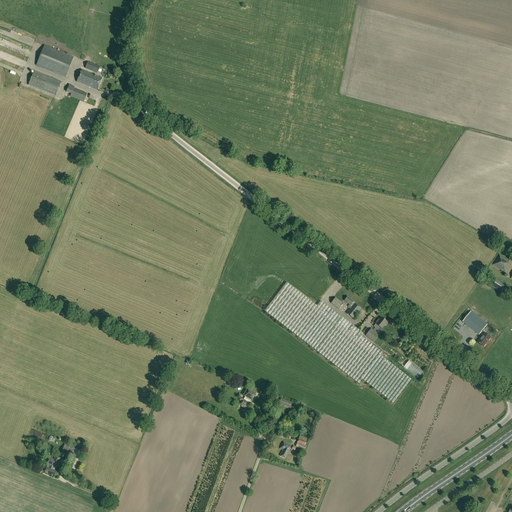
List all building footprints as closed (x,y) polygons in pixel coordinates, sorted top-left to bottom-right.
[(66,77),(74,57),(44,45),(36,66),(66,77)] [(97,73),(100,67),(88,62),(85,68),(97,73)] [(97,90),(102,78),(82,70),(77,82),(97,90)] [(55,97),(62,82),(34,71),(29,85),(55,97)] [(84,102),(87,94),(74,88),(75,87),(69,85),(66,92),(71,94),(70,96),(84,102)] [(499,256),(494,265),(507,273),(509,270),(506,268),(510,262),(499,256)] [(506,286),(496,280),(492,286),(502,292),(506,286)] [(265,311),(358,384),(361,380),(362,379),(379,393),(393,404),(393,403),(412,379),(381,355),(382,353),(370,343),(360,335),(361,333),(360,332),(341,317),(337,315),(321,302),(317,306),(312,302),(286,283),(265,311)] [(350,308),(357,313),(361,308),(352,302),(353,300),(347,296),(344,301),(350,305),(348,307),(350,308)] [(339,309),(343,304),(335,298),(331,303),(339,309)] [(354,318),(357,313),(350,308),(346,313),(354,318)] [(479,335),(487,325),(471,312),(463,322),(479,335)] [(380,328),(382,329),(384,325),(385,326),(386,326),(387,324),(387,323),(387,322),(381,318),(379,321),(378,320),(375,324),(376,324),(374,327),(375,328),(373,330),(371,329),(366,336),(374,342),(379,335),(377,333),(379,330),(380,328)] [(491,338),(485,333),(483,336),(482,335),(480,339),(481,339),(478,343),(483,347),(491,338)] [(241,402),(239,405),(246,409),(250,403),(249,402),(251,399),(252,400),(256,393),(249,389),(244,396),(246,397),(244,399),(241,397),(239,401),(241,402)] [(278,404),(290,408),(292,403),(281,398),(278,404)] [(283,450),(281,456),(285,458),(291,445),(284,442),(280,449),(283,450)] [(74,448),(65,444),(61,453),(71,456),(74,448)] [(46,465),(47,465),(45,472),(57,477),(60,471),(52,469),(53,467),(56,468),(60,458),(55,456),(55,458),(49,456),(46,465)]
